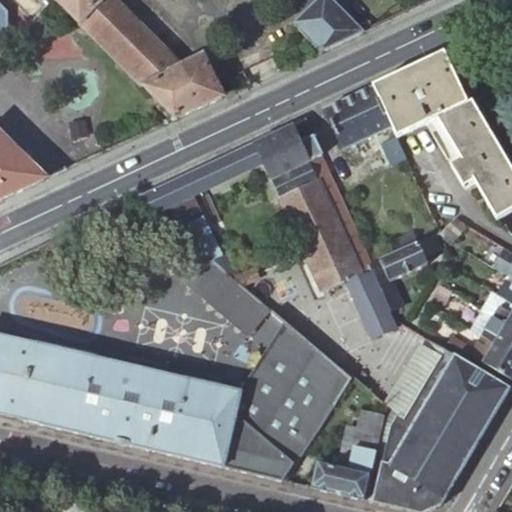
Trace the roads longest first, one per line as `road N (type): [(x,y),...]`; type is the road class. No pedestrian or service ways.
road 1 (tertiary): [(0,235),(498,0)]
road 2 (residential): [(276,511),(0,445)]
